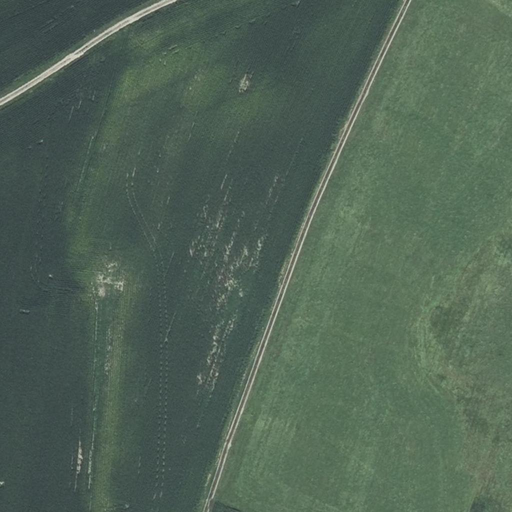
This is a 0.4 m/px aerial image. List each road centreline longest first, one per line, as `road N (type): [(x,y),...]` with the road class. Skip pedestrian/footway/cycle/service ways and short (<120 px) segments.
road 1 (track): [(208,511),(312,206),(406,0)]
road 2 (track): [(0,103),(168,0)]
